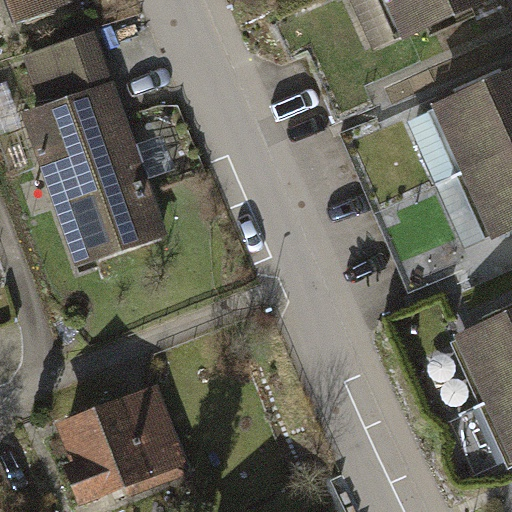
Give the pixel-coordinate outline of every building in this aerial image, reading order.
[(5,0),(14,28),(79,8),(76,0),(5,0)] [(506,0),(382,0),(403,48),(507,2),(506,0)] [(26,60),(44,112),(116,87),(98,35),(26,60)] [(511,81),(441,114),(471,181),(511,162),(511,81)] [(44,112),(23,121),(81,274),(173,240),(116,87),(44,112)] [(511,162),(471,181),(501,248),(511,243),(511,162)] [(511,303),(455,330),(485,397),(511,384),(511,303)] [(157,378),(54,418),(70,458),(61,461),(76,500),(123,482),(129,498),(194,472),(157,378)] [(511,384),(485,397),(511,458),(511,384)]
